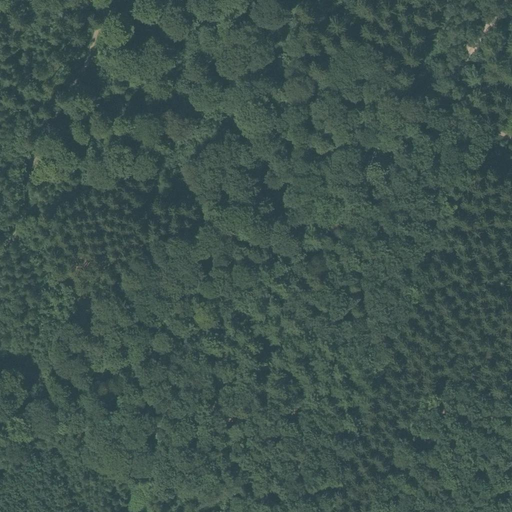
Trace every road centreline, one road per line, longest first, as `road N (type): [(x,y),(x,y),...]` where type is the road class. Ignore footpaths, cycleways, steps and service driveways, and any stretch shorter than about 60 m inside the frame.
road 1 (track): [(61,393),(200,332),(282,275),(358,201),(439,101)]
road 2 (unknown): [(0,252),(23,222),(33,154),(86,64),(109,0)]
road 3 (track): [(61,393),(256,511)]
road 4 (track): [(439,101),(508,0)]
